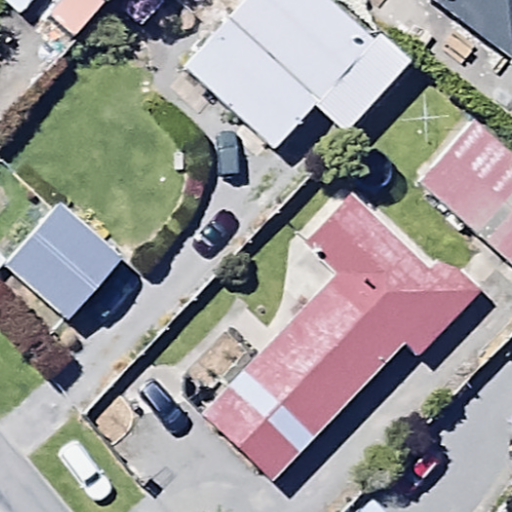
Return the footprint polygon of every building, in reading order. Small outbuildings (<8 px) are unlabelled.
[(3,0),(0,3),(0,37),(39,77),(85,30),(55,0),(3,0)] [(384,66),(311,0),(230,0),(145,92),(261,199),(384,66)] [(511,0),(395,0),(388,10),(511,102),(511,0)] [(511,306),(511,205),(443,149),(394,209),(511,306)] [(440,296),(348,218),(173,425),(265,502),(440,296)] [(101,287),(36,228),(0,267),(0,306),(46,348),(101,287)] [(490,511),(511,511),(511,463),(479,502),(490,511)]
